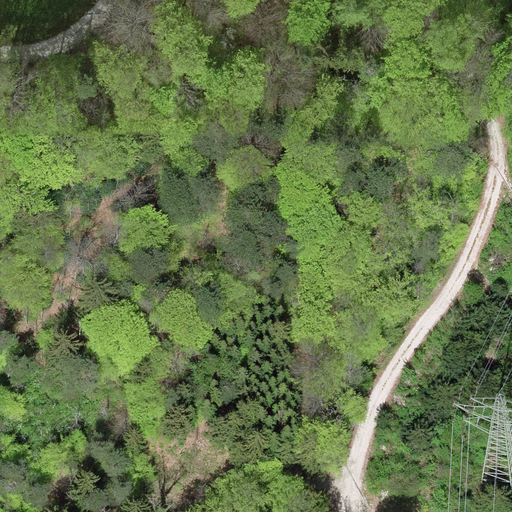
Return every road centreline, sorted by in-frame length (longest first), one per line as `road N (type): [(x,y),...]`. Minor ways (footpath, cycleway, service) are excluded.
road 1 (track): [(343,511),(387,378),(463,272),(495,161),(478,85),(414,0)]
road 2 (track): [(351,481),(290,477),(137,511)]
road 3 (track): [(113,0),(76,31),(0,54)]
